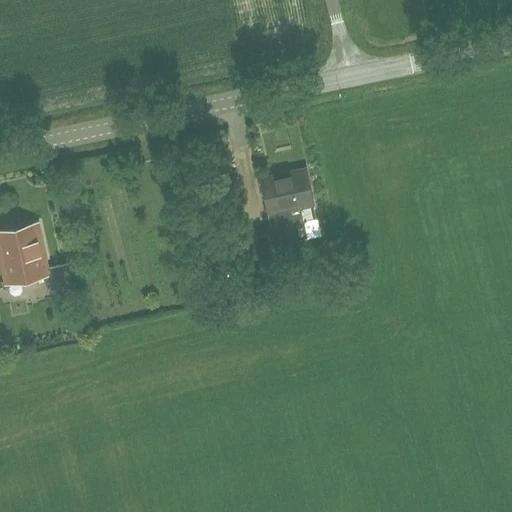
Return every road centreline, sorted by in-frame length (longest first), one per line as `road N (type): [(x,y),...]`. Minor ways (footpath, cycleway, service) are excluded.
road 1 (tertiary): [(334,66),(0,136)]
road 2 (tertiary): [(511,31),(334,66)]
